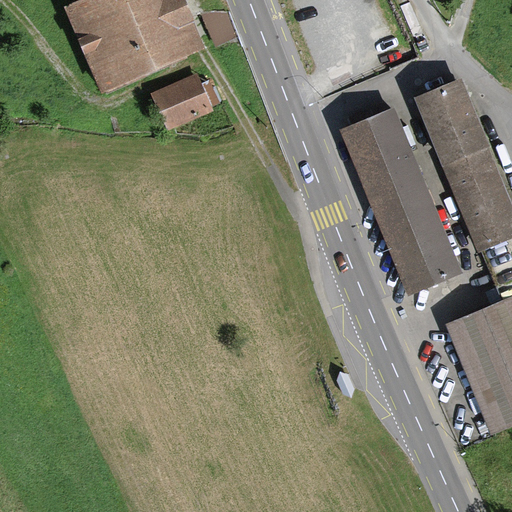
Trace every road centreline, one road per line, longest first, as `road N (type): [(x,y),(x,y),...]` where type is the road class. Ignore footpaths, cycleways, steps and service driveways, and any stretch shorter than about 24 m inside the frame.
road 1 (primary): [(458,511),(335,228),(249,0)]
road 2 (track): [(416,0),(448,46),(511,99)]
